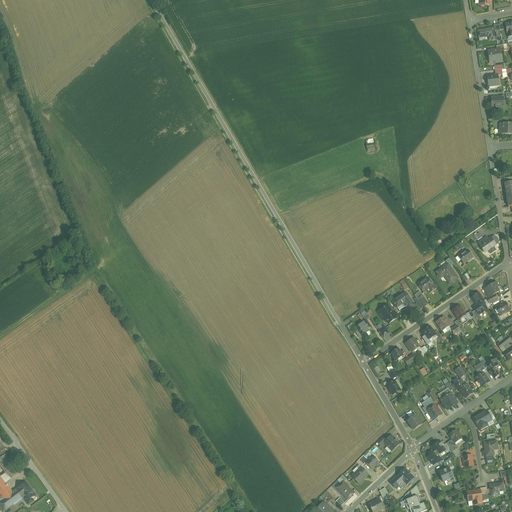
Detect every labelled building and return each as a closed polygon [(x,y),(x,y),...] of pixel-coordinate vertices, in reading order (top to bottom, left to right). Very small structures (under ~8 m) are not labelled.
[(493,29),(478,31),(479,38),(489,37),(489,41),(495,40),(493,29)] [(497,50),(489,52),(491,64),(501,62),(499,50),(497,50)] [(495,76),(487,77),(488,87),(499,85),(498,76),(498,75),(495,76)] [(503,98),(497,98),(492,98),(491,98),(492,109),(492,108),(495,107),(495,108),(504,108),(503,98)] [(511,124),(500,124),(500,129),(503,129),(503,134),(511,134),(511,124)] [(368,152),(376,151),(376,139),(367,139),(368,152)] [(475,236),(479,241),(483,237),(480,232),(475,236)] [(481,245),(480,246),(485,252),(496,245),(491,238),(486,242),(481,245)] [(468,250),(455,258),(458,262),(461,260),(464,264),(473,257),(468,250)] [(454,265),(449,258),(445,261),(447,264),(448,264),(450,267),(454,265)] [(450,267),(448,264),(447,264),(436,272),(440,277),(444,274),(448,280),(447,281),(450,284),(458,279),(450,267)] [(428,278),(418,285),(424,293),(428,290),(427,289),(430,287),(432,291),(436,288),(436,289),(437,289),(434,285),(433,285),(428,278)] [(401,282),(405,290),(410,288),(405,280),(401,282)] [(496,282),(484,289),(489,297),(493,295),(500,291),(498,288),(499,287),(496,282)] [(484,301),(479,293),(471,298),(477,305),(474,308),(476,310),(479,315),(481,313),(482,314),(485,312),(485,311),(487,309),(484,305),(486,304),(484,301)] [(414,306),(405,294),(393,302),(397,308),(397,307),(397,306),(402,303),(402,304),(404,303),(409,310),(414,306)] [(489,297),(486,299),(489,304),(498,300),(495,294),(493,295),(489,297)] [(423,308),(416,298),(414,300),(416,303),(416,304),(420,310),(423,308)] [(506,302),(503,304),(500,306),(499,306),(495,308),(500,316),(510,311),(506,302)] [(396,318),(387,306),(381,311),(386,319),(385,320),(388,324),(396,318)] [(466,315),(460,306),(452,311),(458,320),(462,325),(468,321),(464,316),(466,315)] [(476,310),(472,313),(474,316),(478,322),(482,319),(479,315),(476,310)] [(370,318),(365,311),(361,314),(366,321),(370,318)] [(447,322),(443,317),(436,322),(442,331),(451,325),(448,322),(447,322)] [(366,321),(356,328),(365,342),(369,339),(365,333),(371,328),(366,321)] [(457,325),(451,329),(453,333),(453,334),(454,334),(460,330),(459,328),(457,325)] [(430,327),(423,332),(421,333),(424,337),(423,337),(428,345),(434,341),(432,338),(436,335),(430,327)] [(389,334),(385,328),(380,332),(384,338),(389,334)] [(508,336),(497,345),(503,353),(511,347),(508,343),(511,341),(508,336)] [(413,338),(406,344),(412,353),(420,347),(413,338)] [(511,357),(511,347),(503,353),(509,360),(511,357)] [(398,349),(391,354),(393,357),(396,361),(399,359),(400,361),(402,359),(401,357),(403,356),(398,349)] [(409,357),(404,360),(407,365),(412,362),(409,357)] [(487,364),(486,365),(488,367),(490,371),(489,371),(490,371),(489,372),(494,379),(500,374),(498,371),(496,367),(499,365),(495,359),(487,364)] [(480,361),(473,365),(479,376),(483,373),(486,371),(485,369),(480,361)] [(394,370),(389,373),(393,379),(398,376),(394,370)] [(479,376),(476,378),(482,387),(490,382),(483,373),(479,376)] [(395,381),(387,385),(393,394),(400,390),(395,381)] [(473,393),(467,384),(463,387),(462,385),(459,387),(460,389),(459,389),(465,398),(473,393)] [(437,402),(431,391),(427,393),(434,404),(437,402)] [(452,396),(444,401),(449,409),(457,404),(452,396)] [(442,415),(436,407),(433,409),(432,408),(428,410),(429,411),(428,412),(434,420),(442,415)] [(487,411),(478,416),(482,424),(485,423),(486,424),(490,421),(489,420),(491,419),(492,420),(487,411)] [(416,415),(407,421),(414,430),(422,424),(416,415)] [(457,431),(449,436),(452,440),(449,442),(455,450),(458,448),(455,443),(462,438),(457,431)] [(394,438),(391,436),(386,441),(384,443),(392,451),(399,444),(397,442),(397,441),(394,438)] [(386,441),(383,438),(377,442),(381,446),(384,443),(386,441)] [(441,441),(432,448),(435,452),(437,455),(444,450),(442,447),(444,445),(441,441)] [(497,441),(484,443),(486,456),(494,455),(493,448),(498,448),(497,441)] [(455,450),(449,442),(447,443),(452,452),(455,450)] [(12,492),(0,476),(0,468),(2,467),(0,464),(0,458),(7,454),(0,444),(0,507),(3,511),(4,511),(10,508),(11,509),(13,511),(12,511),(14,511),(17,510),(14,507),(21,501),(20,500),(24,497),(17,489),(12,492)] [(444,445),(442,447),(444,450),(445,452),(450,449),(446,444),(444,445)] [(437,455),(435,452),(428,457),(433,465),(435,464),(441,460),(437,455)] [(21,472),(7,454),(0,458),(0,464),(2,467),(11,479),(21,472)] [(380,463),(372,455),(368,459),(365,462),(366,463),(372,469),(376,465),(377,466),(380,463)] [(467,456),(463,457),(464,460),(463,461),(463,464),(464,464),(465,464),(466,467),(473,466),(472,455),(467,456)] [(363,456),(359,460),(363,465),(366,463),(365,462),(368,459),(368,458),(367,459),(363,456)] [(368,475),(361,467),(362,468),(356,474),(355,473),(351,476),(358,483),(364,478),(364,479),(368,475)] [(409,473),(405,468),(398,475),(398,476),(394,480),(398,484),(402,480),(406,484),(414,478),(413,477),(413,478),(409,474),(409,473)] [(449,468),(439,472),(443,482),(453,478),(449,468)] [(344,482),(343,481),(337,487),(343,493),(342,494),(347,500),(355,493),(344,482)] [(36,495),(26,482),(17,489),(24,497),(27,502),(26,502),(29,505),(34,501),(32,498),(36,495)] [(503,483),(489,485),(491,496),(498,495),(498,492),(504,491),(503,483)] [(408,486),(402,493),(405,496),(412,490),(408,486)] [(385,499),(391,496),(387,488),(381,491),(385,499)] [(480,490),(475,491),(467,492),(468,501),(468,502),(474,501),(475,505),(482,504),(482,502),(485,502),(484,494),(481,495),(480,490)] [(329,494),(322,501),(323,502),(324,501),(327,505),(333,499),(329,494)] [(424,503),(420,504),(416,496),(406,500),(409,509),(411,508),(412,511),(422,511),(427,510),(424,503)] [(344,502),(339,498),(335,501),(340,506),(344,502)] [(378,499),(369,505),(372,511),(376,511),(383,509),(380,503),(378,499)] [(327,505),(324,501),(323,502),(315,510),(317,511),(331,511),(332,511),(334,511),(327,505)]
